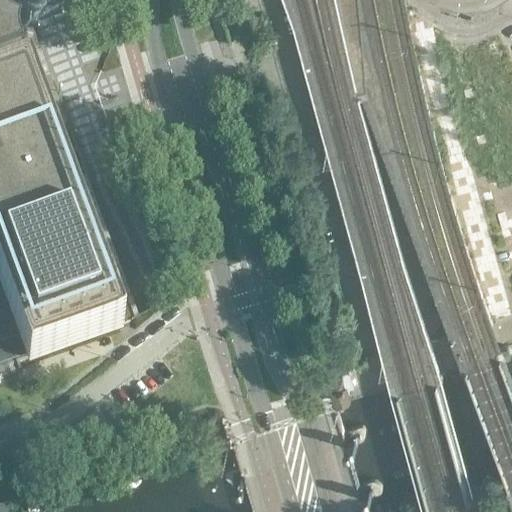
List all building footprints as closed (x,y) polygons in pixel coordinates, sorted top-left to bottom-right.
[(282,0),(292,25),(314,110),(357,98),(361,97),(450,341),(451,341),(488,327),(487,324),(491,323),(472,266),(464,242),(448,189),(447,182),(440,159),(428,113),(419,74),(411,32),(407,12),(390,0),(282,0)] [(0,7),(0,384),(0,383),(0,368),(26,360),(28,366),(123,332),(38,101),(43,99),(20,35),(19,32),(19,28),(19,24),(20,21),(21,18),(21,17),(20,17),(19,16),(19,14),(20,12),(20,11),(20,10),(20,9),(19,8),(19,6),(18,5),(16,3),(15,2),(13,2),(12,1),(10,1),(8,1),(6,2),(4,3),(2,4),(2,5),(1,6),(0,7)] [(49,76),(34,34),(33,31),(25,33),(42,78),(49,76)] [(494,46),(488,49),(491,56),(497,53),(494,46)] [(346,397),(340,378),(340,376),(328,380),(335,401),(338,402),(344,400),(346,397)]
